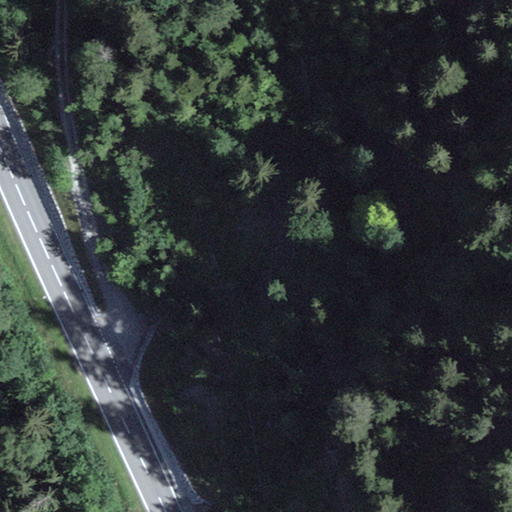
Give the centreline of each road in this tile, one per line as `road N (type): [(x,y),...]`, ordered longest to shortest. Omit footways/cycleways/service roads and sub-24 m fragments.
road 1 (secondary): [(0,136),(165,511)]
road 2 (track): [(53,0),(63,127),(110,314),(110,332),(92,352)]
